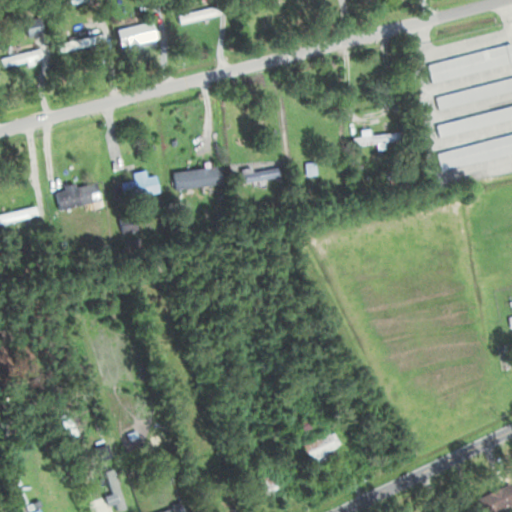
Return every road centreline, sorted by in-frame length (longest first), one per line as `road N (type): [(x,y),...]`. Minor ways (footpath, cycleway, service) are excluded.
road 1 (residential): [(493,0),(0,127)]
road 2 (residential): [(343,511),(511,432)]
